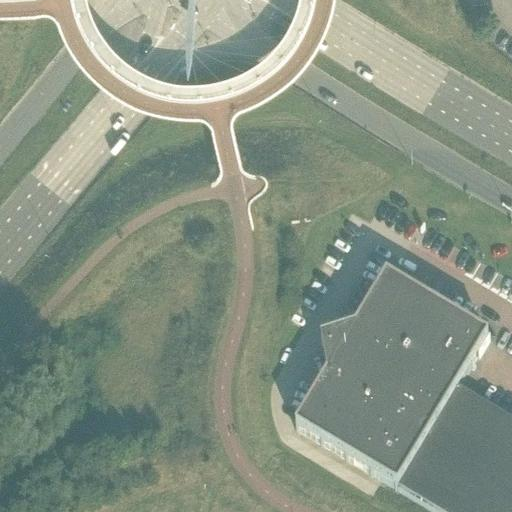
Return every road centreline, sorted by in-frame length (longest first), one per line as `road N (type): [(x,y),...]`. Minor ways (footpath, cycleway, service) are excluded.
road 1 (secondary): [(250,39),(511,198)]
road 2 (secondary): [(511,134),(307,8)]
road 3 (secondary): [(0,253),(146,81)]
road 4 (secondary): [(107,15),(0,148)]
